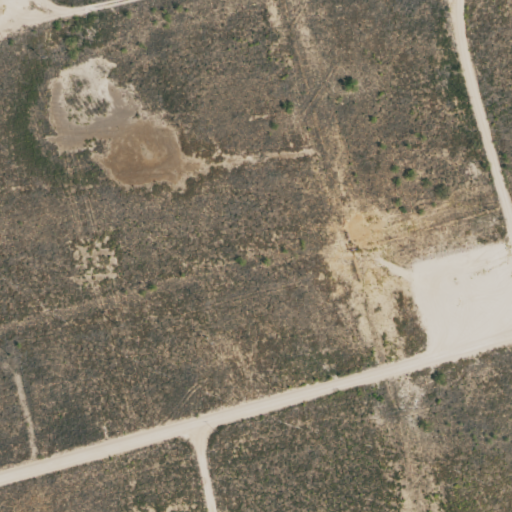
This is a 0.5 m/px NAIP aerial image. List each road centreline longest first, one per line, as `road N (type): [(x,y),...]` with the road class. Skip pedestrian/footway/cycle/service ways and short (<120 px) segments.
road 1 (track): [(511,330),(0,474)]
road 2 (track): [(511,224),(455,32),(460,0)]
